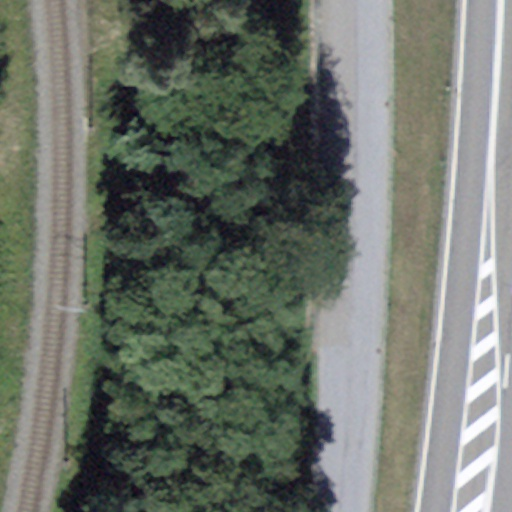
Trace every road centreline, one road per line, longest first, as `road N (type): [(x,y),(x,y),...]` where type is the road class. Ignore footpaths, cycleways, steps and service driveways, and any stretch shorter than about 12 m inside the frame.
road 1 (unclassified): [(350,0),(361,171),(353,341),(330,511)]
road 2 (primary): [(466,511),(494,183),(499,0)]
road 3 (track): [(260,0),(269,192),(295,278),(353,341)]
